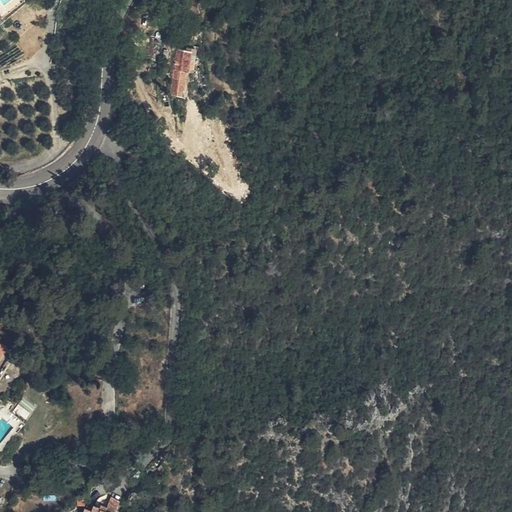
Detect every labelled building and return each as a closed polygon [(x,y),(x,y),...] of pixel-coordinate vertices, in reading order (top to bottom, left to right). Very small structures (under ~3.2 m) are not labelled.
[(33,0),(19,0),(12,6),(8,1),(4,4),(13,16),(33,0)] [(187,18),(190,2),(182,0),(179,16),(187,18)] [(187,98),(196,99),(196,93),(199,93),(202,73),(203,73),(206,52),(192,50),(187,98)] [(0,358),(10,343),(3,339),(0,336),(0,358)] [(117,511),(118,508),(108,505),(109,501),(103,499),(102,504),(96,502),(95,508),(88,506),(86,511),(117,511)]
